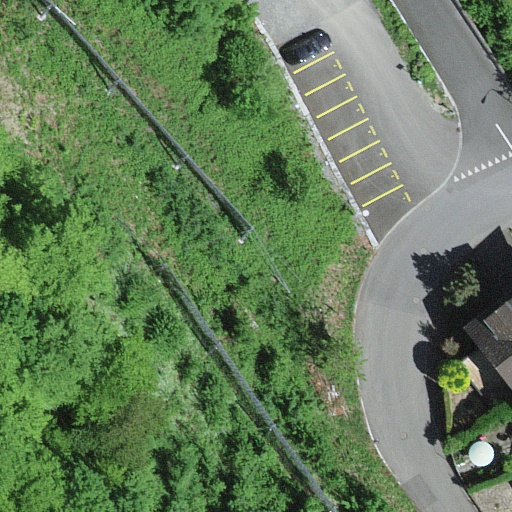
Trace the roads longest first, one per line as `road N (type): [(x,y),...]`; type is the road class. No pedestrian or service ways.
road 1 (unclassified): [(511,188),(442,233),(411,275),(395,318),(390,388),(403,438),(452,511)]
road 2 (track): [(305,0),(480,202)]
road 3 (residential): [(421,0),(511,160)]
